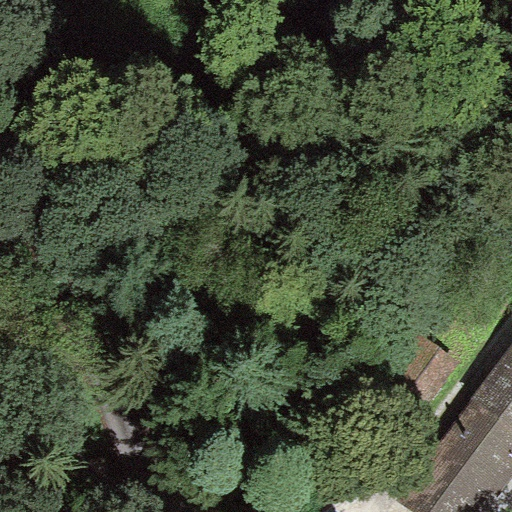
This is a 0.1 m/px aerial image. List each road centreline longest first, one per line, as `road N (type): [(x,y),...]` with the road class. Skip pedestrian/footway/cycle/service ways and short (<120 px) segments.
road 1 (unclassified): [(156,511),(0,143)]
road 2 (track): [(342,511),(511,323)]
road 3 (track): [(0,414),(113,511)]
